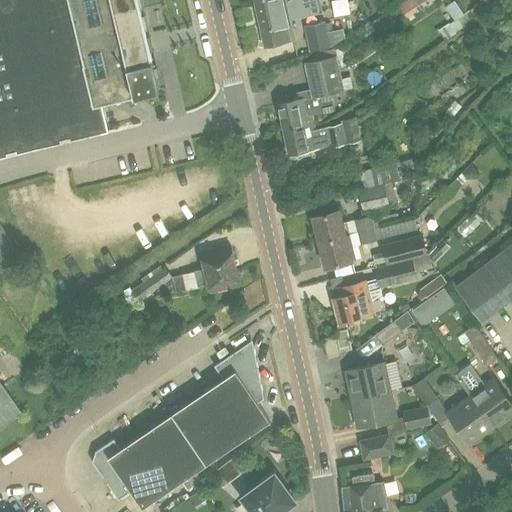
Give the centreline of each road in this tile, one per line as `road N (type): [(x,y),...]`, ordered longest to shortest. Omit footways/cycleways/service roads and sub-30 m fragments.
road 1 (secondary): [(326,511),(212,0)]
road 2 (unclassified): [(212,327),(26,453)]
